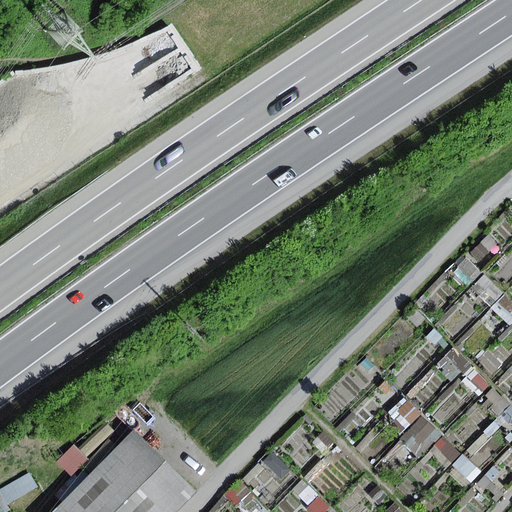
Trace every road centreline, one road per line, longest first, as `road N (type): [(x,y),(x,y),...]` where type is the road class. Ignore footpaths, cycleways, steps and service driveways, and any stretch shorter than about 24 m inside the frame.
road 1 (motorway): [(0,364),(511,14)]
road 2 (motorway): [(424,0),(0,290)]
road 3 (track): [(511,183),(188,511)]
road 4 (track): [(299,396),(417,511)]
